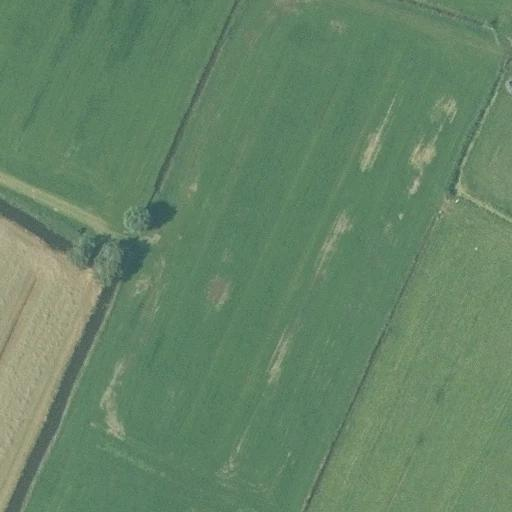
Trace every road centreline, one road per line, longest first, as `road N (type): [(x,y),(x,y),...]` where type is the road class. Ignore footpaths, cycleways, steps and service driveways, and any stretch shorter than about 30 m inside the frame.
road 1 (track): [(274,0),(177,202),(141,241),(0,181)]
road 2 (track): [(511,57),(336,0)]
